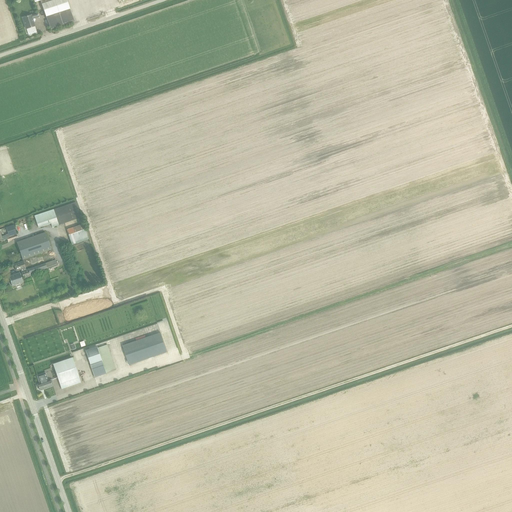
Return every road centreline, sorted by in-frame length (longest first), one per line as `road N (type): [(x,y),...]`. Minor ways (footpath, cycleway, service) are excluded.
road 1 (secondary): [(67,511),(0,319)]
road 2 (unclassified): [(0,55),(164,0)]
